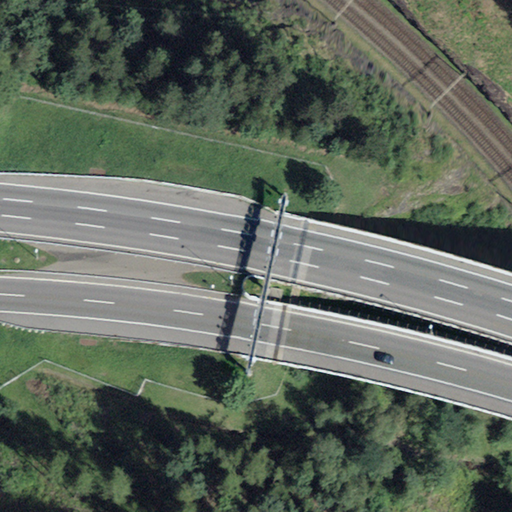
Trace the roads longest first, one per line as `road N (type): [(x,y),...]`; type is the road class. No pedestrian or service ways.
road 1 (motorway): [(511,310),(234,240),(0,207)]
road 2 (motorway): [(0,294),(207,315),(511,384)]
